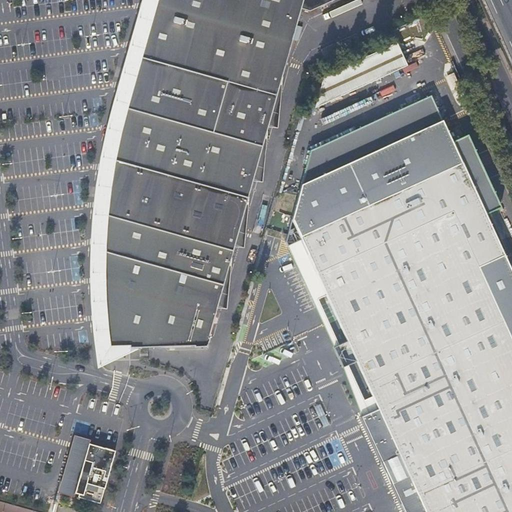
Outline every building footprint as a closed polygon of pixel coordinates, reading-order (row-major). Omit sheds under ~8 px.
[(154,0),(153,6),(145,34),(144,34),(141,43),(142,43),(139,56),(138,56),(136,64),(137,65),(126,102),(125,102),(121,115),(123,116),(118,135),(114,154),(112,153),(110,169),(111,169),(108,188),(106,207),(104,207),(103,220),(105,220),(103,248),(101,248),(101,257),(102,257),(102,277),(101,277),(101,286),(103,286),(103,301),(104,316),(106,335),(108,349),(129,348),(129,350),(140,350),(140,348),(198,347),(198,348),(206,347),(209,339),(208,338),(228,266),(230,266),(230,259),(230,258),(245,205),(247,205),(248,197),(247,197),(263,139),(265,139),(266,132),(265,131),(278,85),(280,85),(281,78),(300,9),(308,12),(333,0),(154,0)] [(325,75),(316,105),(407,64),(397,42),(325,75)] [(311,152),(300,188),(443,124),(432,99),(344,138),(311,152)] [(511,511),(511,344),(508,336),(475,265),(502,254),(485,216),(498,211),(467,138),(451,145),(443,124),(300,188),(292,220),(378,410),(424,511),(511,511)] [(492,160),(483,164),(489,179),(498,174),(492,160)] [(508,336),(511,333),(511,275),(502,254),(475,265),(508,336)] [(404,511),(424,511),(378,410),(361,418),(372,443),(369,444),(397,504),(400,503),(404,511)] [(89,444),(76,440),(62,490),(79,494),(78,497),(100,503),(110,467),(109,467),(110,463),(111,463),(115,451),(89,444)]
